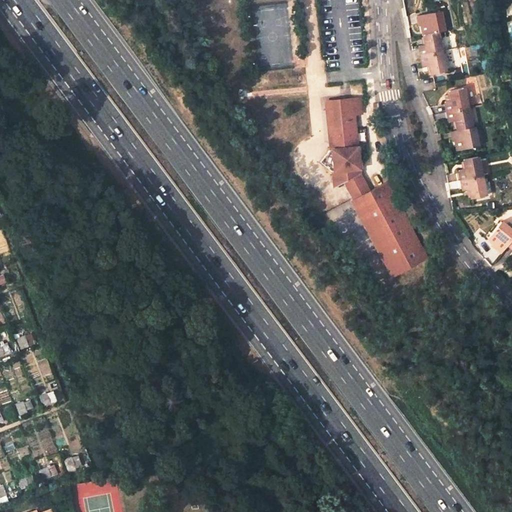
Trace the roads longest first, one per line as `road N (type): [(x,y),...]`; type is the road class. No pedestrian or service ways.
road 1 (trunk): [(451,511),(66,0)]
road 2 (trunk): [(15,0),(399,511)]
road 3 (residential): [(511,304),(453,239),(405,154),(386,71),(382,0)]
